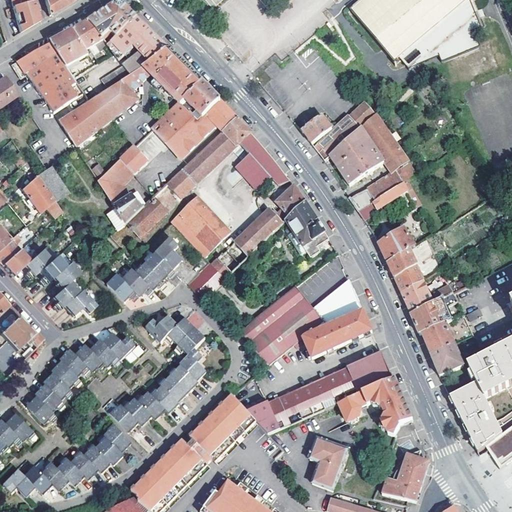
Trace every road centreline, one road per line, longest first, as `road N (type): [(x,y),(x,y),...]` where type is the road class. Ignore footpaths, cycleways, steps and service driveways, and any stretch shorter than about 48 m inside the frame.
road 1 (secondary): [(462,477),(361,254),(322,192),(269,124),(149,0)]
road 2 (unknown): [(240,93),(338,0)]
